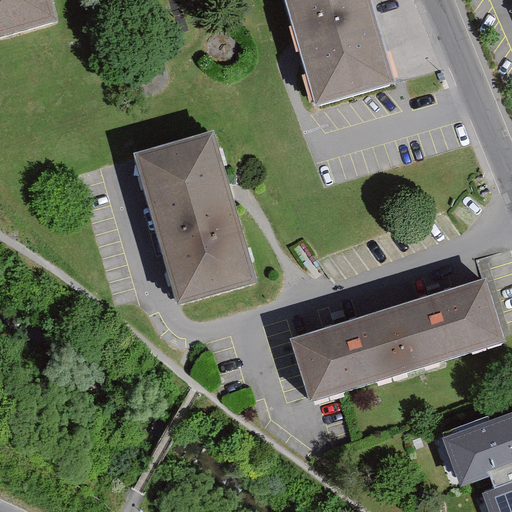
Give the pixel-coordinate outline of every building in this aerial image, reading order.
[(62,0),(0,0),(0,34),(67,14),(62,0)] [(375,0),(295,0),(327,102),(400,79),(375,0)] [(217,133),(150,154),(194,298),(261,278),(217,133)] [(394,308),(414,367),(509,337),(490,277),(394,308)] [(322,397),(414,367),(394,308),(303,338),(322,397)] [(511,511),(511,427),(446,452),(463,500),(480,494),(486,511),(511,511)]
